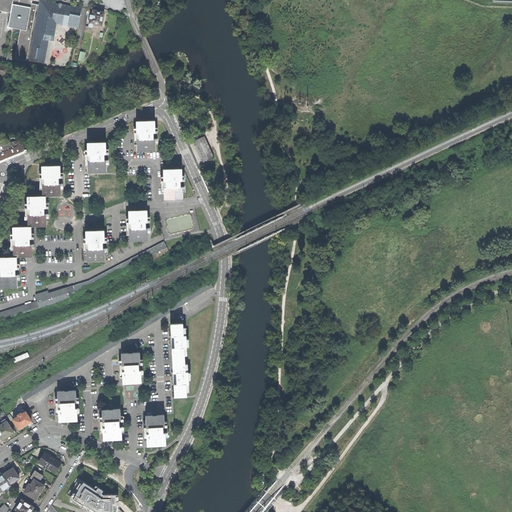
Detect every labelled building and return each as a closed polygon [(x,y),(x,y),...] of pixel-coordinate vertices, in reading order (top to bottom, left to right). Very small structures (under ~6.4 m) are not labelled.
[(13,0),(0,0),(0,10),(11,13),(13,4),(13,0)] [(33,0),(13,0),(13,4),(32,8),(27,31),(21,30),(19,41),(18,48),(16,59),(28,61),(29,60),(39,5),(32,4),(33,0)] [(55,2),(43,0),(39,0),(39,5),(29,60),(45,63),(49,40),(54,41),(57,24),(78,28),(81,7),(71,5),(71,6),(62,4),(62,7),(58,6),(58,3),(55,3),(55,2)] [(32,8),(13,4),(11,13),(9,27),(18,29),(21,30),(27,31),(32,8)] [(89,26),(93,27),(93,24),(102,26),(104,13),(99,11),(93,10),(92,15),(90,15),(90,18),(89,26)] [(8,64),(0,62),(0,73),(6,74),(8,64)] [(138,151),(144,151),(144,150),(149,150),(149,151),(156,151),(155,139),(153,139),(153,132),(155,132),(155,121),(148,121),(148,122),(144,122),(144,121),(137,121),(137,133),(139,133),(139,136),(139,139),(137,139),(138,151)] [(203,161),(213,156),(204,136),(194,141),(198,151),(203,161)] [(0,161),(10,158),(25,151),(21,140),(10,142),(0,146),(0,161)] [(100,173),(107,172),(106,161),(105,161),(104,155),(106,155),(106,142),(99,143),(99,144),(95,144),(94,143),(87,143),(88,155),(90,155),(90,158),(90,161),(88,161),(88,173),(95,173),(95,172),(100,172),(100,173)] [(42,183),(43,196),(46,196),(50,196),(49,195),(54,195),(54,196),(61,196),(61,183),(59,183),(59,178),(61,177),(60,165),(53,165),(53,167),(49,167),(49,165),(42,166),(42,177),(45,177),(45,180),(45,183),(42,183)] [(171,169),(164,169),(164,181),(166,181),(166,184),(167,187),(164,187),(164,199),(171,199),(171,198),(176,197),(176,199),(183,199),(183,187),(180,187),(180,181),(182,181),(182,168),(175,168),(175,170),(171,170),(171,169)] [(28,214),(28,226),(31,226),(36,226),(36,225),(40,225),(40,226),(46,226),(46,214),(44,214),(44,208),(46,208),(46,196),(43,196),(39,196),(39,197),(35,197),(35,196),(28,196),(28,208),(31,208),(31,211),(31,214),(28,214)] [(142,240),(148,240),(148,228),(146,228),(146,222),(148,222),(147,210),(141,210),(141,212),(136,212),(136,211),(129,211),(129,223),(132,223),(132,226),(132,229),(130,229),(130,241),(137,240),(137,239),(141,239),(142,240)] [(194,228),(190,214),(166,220),(169,231),(174,230),(175,233),(194,228)] [(14,245),(14,257),(17,257),(21,257),(21,255),(25,255),(25,257),(32,257),(32,244),(30,244),(30,239),(32,238),(31,226),(28,226),(25,227),(25,228),(20,228),(20,227),(13,227),(14,239),(16,239),(16,242),(16,245),(14,245)] [(99,261),(105,260),(105,248),(103,248),(103,242),(105,242),(104,231),(97,231),(97,232),(93,232),(93,231),(86,231),(86,243),(88,243),(89,246),(89,249),(86,249),(87,261),(94,261),(94,260),(99,259),(99,261)] [(92,287),(167,248),(164,242),(90,280),(49,293),(48,291),(36,295),(38,301),(2,312),(0,312),(0,320),(70,298),(69,294),(92,287)] [(11,287),(18,287),(18,275),(16,275),(16,269),(18,269),(17,257),(14,257),(10,257),(10,258),(6,258),(6,257),(0,257),(0,268),(2,269),(2,272),(2,275),(0,275),(0,287),(7,287),(7,286),(11,286),(11,287)] [(25,402),(213,287),(211,281),(21,396),(25,402)] [(172,348),(173,360),(185,359),(184,347),(187,347),(187,335),(184,335),(183,323),(171,324),(172,336),(175,336),(175,341),(175,347),(172,348)] [(135,382),(141,382),(141,370),(139,371),(138,364),(140,364),(140,352),(132,353),(133,354),(128,354),(128,353),(121,354),(122,365),(124,364),(125,367),(125,371),(122,371),(123,383),(130,383),(130,381),(135,381),(135,382)] [(175,396),(187,396),(186,383),(189,383),(188,372),(186,372),(185,359),(173,360),(174,373),(177,372),(177,378),(177,384),(174,384),(175,396)] [(71,420),(78,420),(78,408),(75,408),(75,402),(77,402),(77,390),(70,391),(70,392),(66,392),(65,391),(58,391),(59,403),(61,403),(61,406),(61,409),(59,409),(59,421),(67,421),(67,419),(71,419),(71,420)] [(115,439),(122,439),(122,427),(119,427),(119,420),(121,420),(121,408),(114,409),(114,410),(109,410),(109,409),(102,409),(103,421),(106,421),(106,425),(106,427),(103,428),(104,440),(111,439),(110,437),(115,437),(115,439)] [(25,425),(32,421),(26,411),(22,414),(21,413),(18,415),(19,416),(13,419),(20,429),(25,425)] [(158,445),(165,445),(165,433),(163,433),(162,426),(165,426),(164,415),(157,415),(157,416),(153,416),(153,415),(146,415),(146,427),(149,427),(149,431),(149,433),(147,434),(147,446),(154,445),(154,444),(158,444),(158,445)] [(8,436),(14,432),(7,421),(0,426),(0,435),(3,439),(8,436)] [(45,452),(39,461),(47,466),(53,457),(49,454),(45,452)] [(57,459),(53,457),(47,466),(55,471),(61,461),(57,459)] [(8,471),(3,474),(9,484),(19,478),(12,468),(8,471)] [(40,480),(43,475),(34,470),(30,478),(34,480),(30,485),(29,484),(24,492),(35,499),(38,494),(40,491),(41,489),(43,485),(36,481),(38,478),(40,480)] [(0,491),(10,486),(9,484),(3,474),(0,475),(0,491)] [(72,489),(68,494),(69,495),(80,503),(82,501),(93,509),(93,511),(99,511),(107,511),(106,511),(117,511),(116,491),(102,491),(100,489),(102,487),(95,482),(93,484),(82,477),(80,480),(79,479),(75,484),(77,486),(74,490),(72,489)] [(30,511),(31,511),(34,507),(21,499),(15,509),(17,510),(15,511),(29,511),(30,511)]
